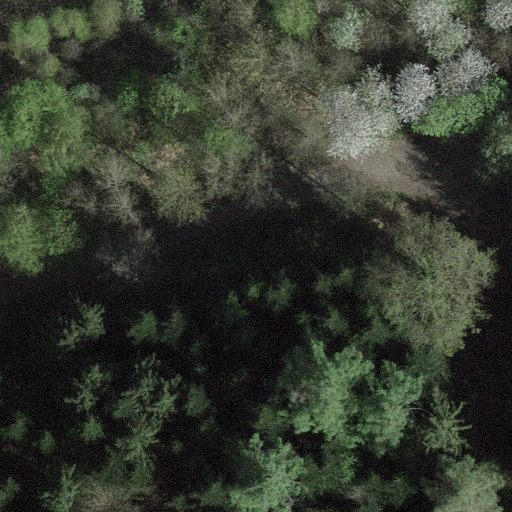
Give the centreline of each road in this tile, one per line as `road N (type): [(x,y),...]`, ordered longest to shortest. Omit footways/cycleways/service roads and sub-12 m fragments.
road 1 (track): [(511,122),(0,296)]
road 2 (track): [(489,511),(453,143)]
